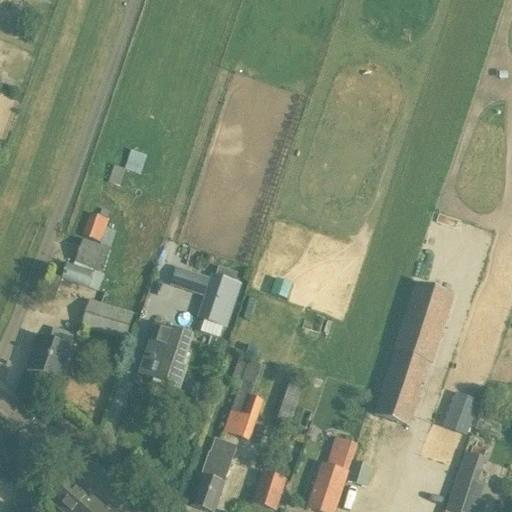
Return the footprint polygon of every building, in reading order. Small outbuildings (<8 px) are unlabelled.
[(131,155),(124,173),(139,178),(146,160),(131,155)] [(113,170),(108,186),(119,190),(125,174),(113,170)] [(74,264),(101,274),(116,232),(105,228),(110,213),(101,210),(98,217),(89,214),(81,237),(99,244),(98,246),(82,240),(74,264)] [(65,264),(60,280),(97,292),(103,275),(93,272),(92,273),(65,264)] [(212,275),(211,278),(176,266),(170,283),(205,294),(197,319),(225,329),(241,285),(212,275)] [(274,279),(269,294),(285,300),(291,286),(274,279)] [(454,295),(414,283),(392,351),(393,352),(373,416),(408,428),(422,387),(430,365),(432,365),(454,295)] [(133,315),(88,301),(79,328),(124,342),(133,315)] [(192,339),(154,326),(137,375),(179,389),(185,369),(182,368),(192,339)] [(74,336),(56,331),(53,342),(37,337),(26,372),(59,382),(74,336)] [(264,368),(238,359),(231,378),(240,381),(222,434),(248,443),(263,402),(253,399),(264,368)] [(304,386),(286,380),(273,419),(306,430),(308,428),(312,413),(296,408),(304,386)] [(453,453),(456,422),(432,420),(428,450),(453,453)] [(352,462),(350,462),(356,445),(335,438),(325,466),(320,464),(304,510),(310,511),(335,511),(345,482),(352,462)] [(213,511),(235,448),(214,440),(209,454),(208,454),(190,507),(203,511),(213,511)] [(365,488),(371,468),(353,462),(347,483),(365,488)] [(473,494),(480,472),(460,466),(445,511),(447,511),(475,511),(481,497),(473,494)] [(275,511),(286,481),(261,473),(251,505),(272,511),(275,511)] [(107,511),(69,479),(49,501),(62,511),(107,511)]
